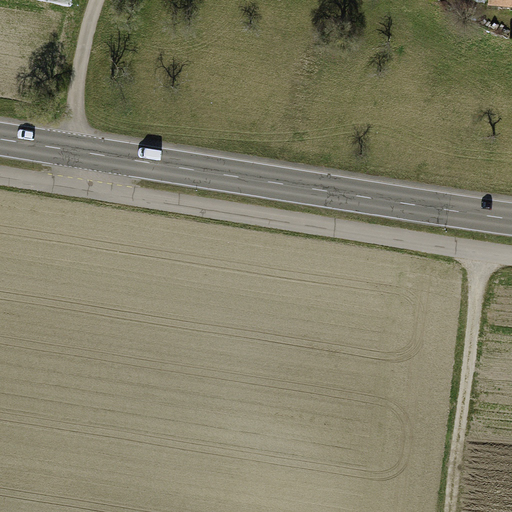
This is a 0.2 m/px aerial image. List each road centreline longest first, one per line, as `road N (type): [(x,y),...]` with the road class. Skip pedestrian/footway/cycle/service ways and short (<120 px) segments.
road 1 (secondary): [(511,219),(0,139)]
road 2 (track): [(452,511),(481,251)]
